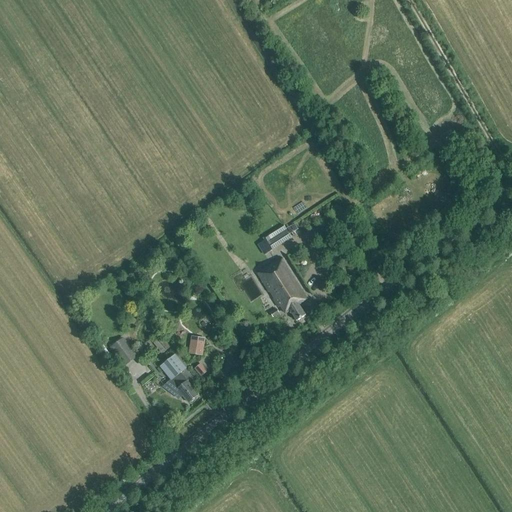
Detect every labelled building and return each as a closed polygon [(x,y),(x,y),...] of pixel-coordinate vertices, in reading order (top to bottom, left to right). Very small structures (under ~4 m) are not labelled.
[(447,125),(450,131),(464,125),(461,118),(447,125)] [(256,243),(263,254),(291,237),(283,225),(256,243)] [(308,300),(282,260),(276,264),(275,263),(257,276),(278,309),(280,308),(285,315),(289,312),(297,323),(306,317),(299,306),(308,300)] [(276,309),(270,313),(273,318),(279,314),(276,309)] [(155,344),(163,355),(172,348),(163,337),(155,344)] [(203,357),(206,339),(192,337),(189,354),(203,357)] [(124,368),(138,358),(123,338),(110,348),(124,368)] [(176,357),(161,367),(172,382),(164,388),(166,390),(167,391),(168,393),(170,394),(172,395),(173,396),(174,397),(175,397),(178,398),(180,399),(183,396),(189,404),(190,403),(192,403),(194,401),(195,399),(199,396),(181,374),(186,370),(176,357)]
